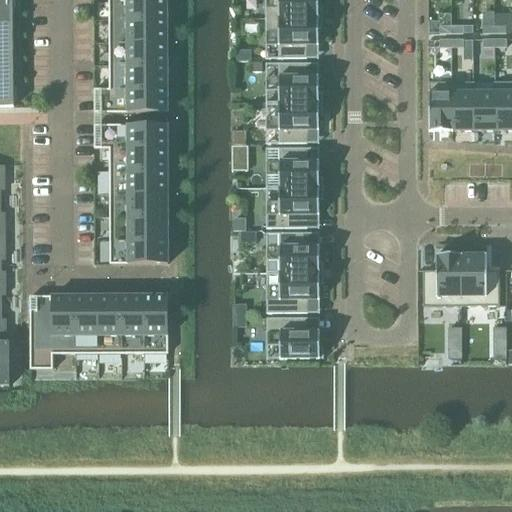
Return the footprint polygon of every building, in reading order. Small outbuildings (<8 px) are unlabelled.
[(11,0),(0,0),(0,108),(12,108),(11,0)] [(108,0),(109,91),(94,91),(94,115),(167,115),(166,0),(108,0)] [(318,20),(317,0),(264,0),(265,21),(318,20)] [(318,47),(318,20),(265,21),(265,35),(278,35),(278,61),(306,61),(306,47),(318,47)] [(494,27),(482,27),(482,36),(494,36),(494,27)] [(506,27),(494,27),(494,36),(506,36),(506,27)] [(451,28),(439,28),(439,36),(451,36),(451,28)] [(463,28),(451,28),(451,36),(463,36),(463,28)] [(451,41),(439,41),(439,50),(451,50),(451,41)] [(463,41),(451,41),(451,50),(463,50),(463,41)] [(494,41),(482,41),(482,50),(494,49),(494,41)] [(506,41),(494,41),(494,49),(506,49),(506,41)] [(232,54),(232,63),(246,63),(246,54),(232,54)] [(258,74),(258,64),(247,64),(247,74),(258,74)] [(318,105),(318,78),(306,78),(306,65),(278,65),(278,105),(318,105)] [(451,84),(428,84),(428,133),(451,133),(451,84)] [(474,84),(451,84),(451,133),(473,133),(473,94),(474,94),(474,84)] [(511,84),(493,84),(493,94),(494,94),(494,133),(511,133),(511,84)] [(474,94),(473,94),(473,133),(494,133),(494,94),(493,94),(474,94)] [(318,132),(318,105),(278,105),(278,145),(306,145),(306,132),(318,132)] [(167,266),(167,127),(94,127),(94,151),(109,151),(109,266),(167,266)] [(318,190),(318,163),(306,163),(306,150),(278,150),(278,190),(318,190)] [(240,164),(240,151),(230,151),(230,164),(240,164)] [(319,217),(318,190),(278,190),(279,216),(266,216),(266,230),(307,230),(307,217),(319,217)] [(241,235),(241,223),(229,223),(229,235),(236,235),(241,235)] [(251,247),(251,235),(241,235),(236,235),(236,247),(251,247)] [(319,275),(319,248),(307,248),(307,235),(279,235),(279,275),(319,275)] [(486,256),(460,257),(461,308),(499,308),(499,273),(486,273),(486,256)] [(435,273),(422,273),(423,308),(461,308),(460,257),(435,257),(435,273)] [(319,302),(319,275),(279,275),(279,301),(266,301),(266,315),(307,315),(307,302),(319,302)] [(167,298),(29,298),(30,371),(53,371),(53,356),(168,356),(167,298)] [(233,309),(233,320),(243,320),(243,309),(233,309)] [(243,332),(243,320),(233,320),(232,320),(232,332),(243,332)] [(319,361),(319,333),(307,333),(307,320),(266,320),(266,335),(279,335),(279,361),(319,361)] [(506,352),(493,351),(493,361),(506,361),(506,352)]
